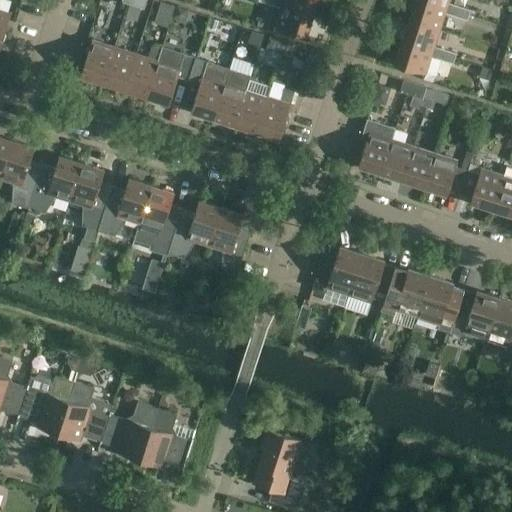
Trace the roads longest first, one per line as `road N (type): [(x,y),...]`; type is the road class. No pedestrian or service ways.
road 1 (residential): [(307,195),(25,106)]
road 2 (residential): [(511,260),(307,195)]
road 3 (residential): [(172,511),(0,459)]
road 4 (residential): [(263,324),(307,195)]
road 5 (residential): [(307,195),(345,69)]
